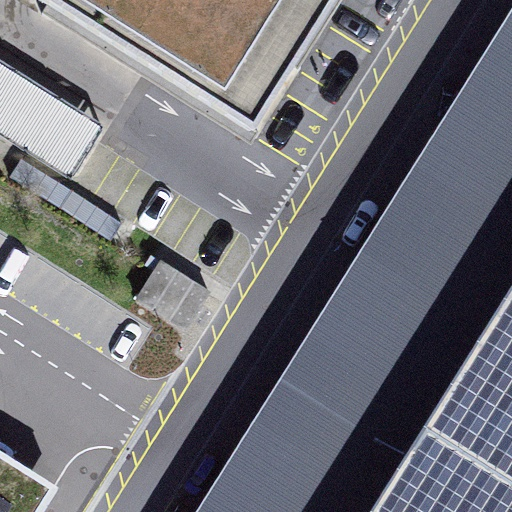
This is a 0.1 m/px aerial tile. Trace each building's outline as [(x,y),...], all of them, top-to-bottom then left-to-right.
[(337,0),(80,0),(268,114),(337,0)] [(356,511),(511,265),(511,7),(193,511),(356,511)] [(93,119),(0,62),(0,132),(61,170),(93,119)] [(511,511),(511,265),(356,511),(511,511)] [(0,511),(19,511),(40,479),(0,453),(0,511)]
